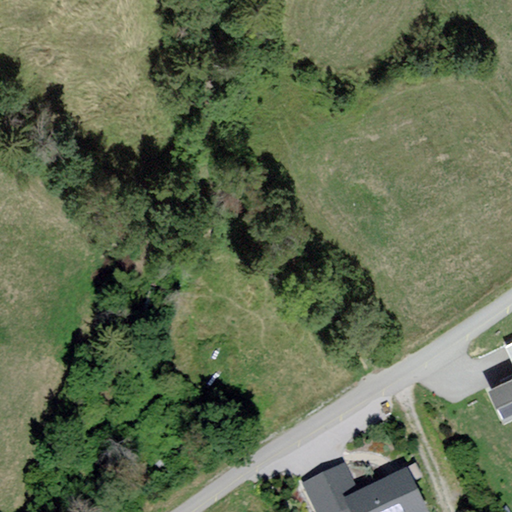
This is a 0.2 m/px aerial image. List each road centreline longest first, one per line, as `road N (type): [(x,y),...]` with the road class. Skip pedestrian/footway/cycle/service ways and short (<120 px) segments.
road 1 (residential): [(511,293),(179,511)]
road 2 (track): [(446,511),(389,379)]
